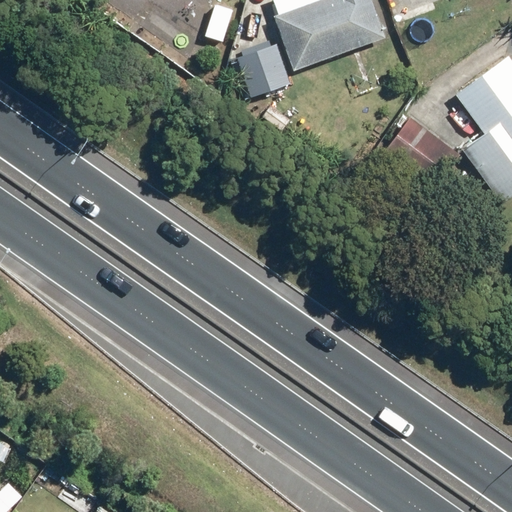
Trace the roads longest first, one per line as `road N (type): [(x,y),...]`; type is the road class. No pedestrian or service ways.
road 1 (motorway): [(0,119),(511,480)]
road 2 (motorway): [(428,511),(0,212)]
